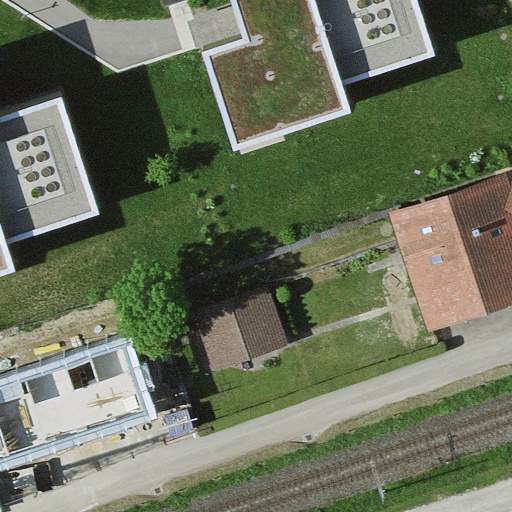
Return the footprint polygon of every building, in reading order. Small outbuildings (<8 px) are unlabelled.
[(346,77),(438,48),(422,0),(234,0),(244,29),(207,41),(231,114),(238,136),(353,100),(346,77)] [(8,236),(99,207),(62,91),(0,110),(0,263),(15,259),(8,236)] [(511,186),(511,187),(508,176),(391,213),(429,330),(511,303),(511,186)] [(289,349),(271,292),(190,317),(209,375),(289,349)] [(119,377),(109,349),(63,366),(73,394),(119,377)]
